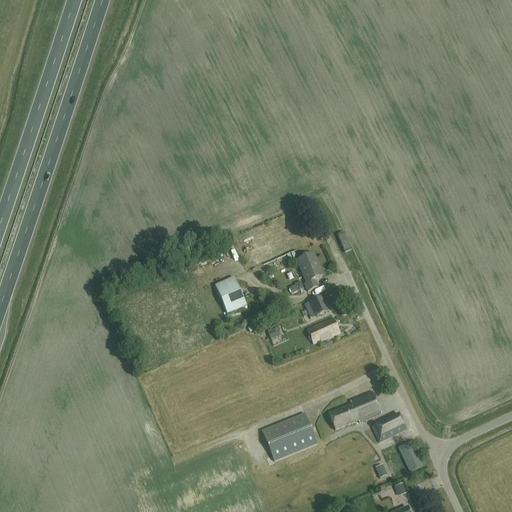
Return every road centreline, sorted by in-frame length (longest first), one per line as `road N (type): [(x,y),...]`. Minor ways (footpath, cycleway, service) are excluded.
road 1 (trunk): [(0,306),(100,0)]
road 2 (trunk): [(74,0),(0,222)]
road 3 (unclassified): [(432,455),(348,278)]
